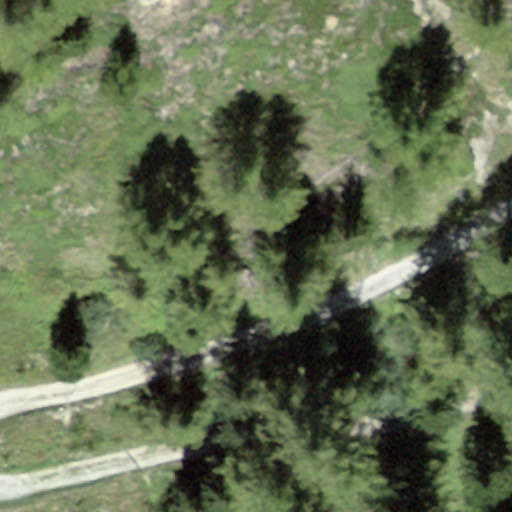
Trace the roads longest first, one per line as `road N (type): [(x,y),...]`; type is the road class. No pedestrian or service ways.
road 1 (track): [(0,403),(207,355),(308,318),(511,206)]
road 2 (track): [(511,395),(382,424),(216,441),(0,484)]
